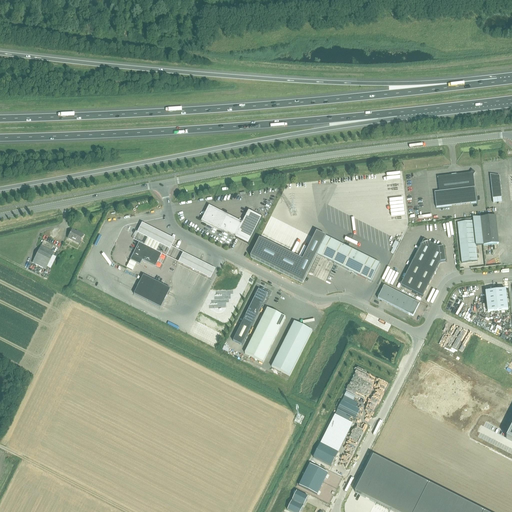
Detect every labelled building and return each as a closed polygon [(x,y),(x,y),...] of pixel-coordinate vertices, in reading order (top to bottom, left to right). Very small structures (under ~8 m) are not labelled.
[(436,208),(476,203),(475,188),(473,176),(474,174),(471,172),(470,173),(438,177),(439,192),(434,193),(436,208)] [(499,177),(490,176),(492,199),(501,198),(499,177)] [(210,208),(203,222),(235,238),(248,245),(262,218),(249,211),(242,224),(210,208)] [(496,216),(481,218),(484,246),(499,244),(496,216)] [(473,222),(457,224),(462,263),(477,262),(476,246),(484,246),(481,218),(473,219),(473,222)] [(139,235),(149,240),(146,247),(158,253),(161,246),(172,251),(177,242),(144,225),(139,235)] [(79,244),(83,235),(79,233),(78,234),(71,231),(68,239),(79,244)] [(260,239),(251,257),(283,274),(303,283),(317,255),(371,282),(380,264),(326,237),(317,233),(308,249),(303,261),(300,260),(294,257),(260,239)] [(45,270),(54,253),(51,251),(53,246),(43,241),(32,263),(45,270)] [(393,254),(399,243),(395,241),(392,248),(393,248),(391,253),(393,254)] [(424,241),(412,263),(400,286),(423,297),(434,274),(440,263),(446,262),(443,247),(438,248),(424,241)] [(139,244),(131,260),(140,265),(143,261),(155,267),(161,255),(139,244)] [(217,271),(185,255),(180,265),(212,281),(217,271)] [(161,309),(171,290),(144,276),(134,295),(161,309)] [(378,299),(413,317),(419,304),(384,286),(378,299)] [(233,341),(242,346),(268,295),(258,290),(233,341)] [(508,310),(506,290),(485,293),(488,313),(508,310)] [(245,354),(263,363),(286,318),(267,309),(245,354)] [(220,334),(198,322),(193,332),(215,344),(220,334)] [(294,322),(272,367),(290,376),(312,331),(294,322)] [(360,411),(342,401),(337,411),(355,420),(360,411)] [(339,453),(320,444),(313,458),(332,468),(339,453)] [(485,511),(373,457),(355,493),(394,511),(485,511)] [(310,465),(299,486),(316,495),(327,474),(310,465)] [(297,492),(287,510),(290,511),(301,511),(308,498),(297,492)]
